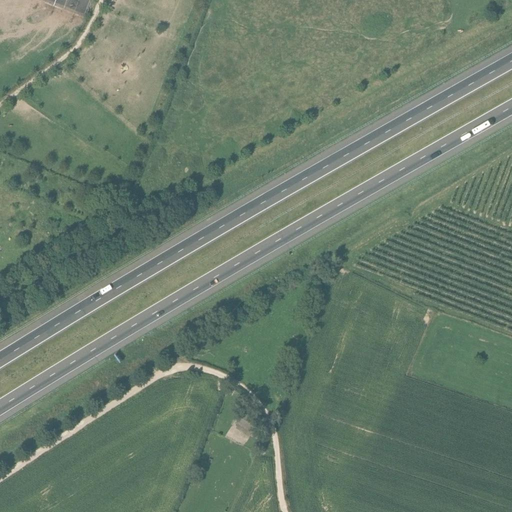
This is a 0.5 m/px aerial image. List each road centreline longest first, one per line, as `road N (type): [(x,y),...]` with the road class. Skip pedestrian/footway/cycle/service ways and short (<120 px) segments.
road 1 (motorway): [(0,408),(511,107)]
road 2 (motorway): [(511,60),(0,360)]
road 3 (track): [(283,511),(264,414),(229,379),(194,368),(153,377),(0,477)]
road 4 (track): [(102,0),(70,53),(0,104)]
